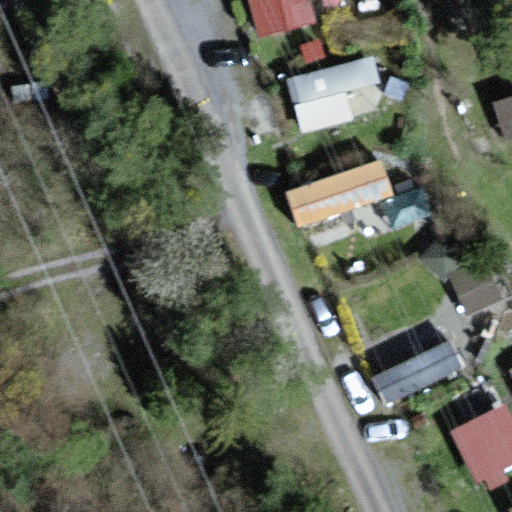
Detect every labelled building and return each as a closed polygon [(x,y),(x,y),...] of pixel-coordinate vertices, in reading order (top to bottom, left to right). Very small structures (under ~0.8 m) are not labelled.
[(308,0),(246,0),(254,28),(312,14),(308,0)] [(511,0),(447,0),(461,32),(511,9),(511,0)] [(370,47),(285,65),(296,118),(381,100),(370,47)] [(504,132),(511,130),(511,82),(492,88),(504,132)] [(381,148),(282,181),(294,217),(394,184),(381,148)] [(448,329),(369,364),(381,393),(461,358),(448,329)] [(511,413),(499,390),(446,420),(479,478),(511,458),(511,413)]
